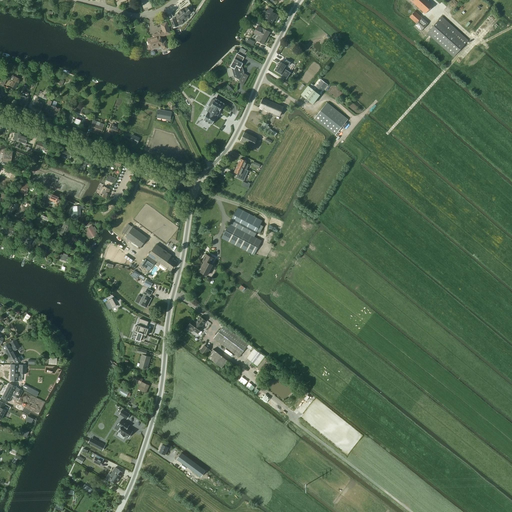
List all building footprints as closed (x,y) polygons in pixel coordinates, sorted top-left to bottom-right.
[(426,0),(410,0),(425,14),(433,6),(426,0)] [(182,9),(176,15),(177,17),(175,18),(170,20),(173,28),(178,26),(177,24),(180,21),(181,21),(184,18),(186,21),(189,18),(187,16),(191,12),(189,10),(190,10),(189,9),(187,7),(183,10),(182,9)] [(262,15),(268,18),(267,20),(271,23),(274,18),(276,20),(278,15),(273,12),(274,9),(269,7),(267,11),(264,10),(262,15)] [(416,23),(422,17),(415,11),(409,17),(416,23)] [(442,16),(427,33),(453,57),(469,40),(442,16)] [(422,17),(416,23),(413,27),(420,32),(428,23),(422,17)] [(149,49),(151,49),(161,46),(161,47),(162,48),(163,47),(164,50),(168,49),(166,41),(162,41),(160,36),(170,33),(167,23),(161,25),(163,31),(153,35),(153,37),(148,39),(150,45),(148,46),(149,49)] [(263,28),(258,25),(253,33),(259,36),(256,40),(263,44),(270,32),(263,28)] [(232,67),(227,68),(230,77),(235,76),(234,77),(240,80),(244,73),(244,72),(242,65),(243,63),(242,62),(240,62),(242,58),(237,55),(235,59),(234,59),(230,66),(231,67),(232,67)] [(281,60),(275,70),(282,75),(281,76),(287,79),(291,73),(285,69),(288,65),(289,66),(291,62),(286,60),(285,63),(281,60)] [(9,87),(14,90),(20,79),(14,76),(9,87)] [(321,79),(313,89),(320,95),(328,85),(321,79)] [(306,98),(313,89),(308,85),(301,95),(306,98)] [(231,94),(233,90),(225,86),(223,90),(226,91),(225,92),(228,94),(229,93),(231,94)] [(18,96),(16,101),(25,104),(27,98),(20,95),(19,95),(18,96)] [(283,107),(263,98),(259,108),(279,116),(283,107)] [(209,105),(212,107),(209,113),(208,112),(203,120),(204,120),(203,123),(203,122),(203,123),(210,127),(211,124),(212,125),(216,117),(219,111),(219,112),(223,105),(212,99),(209,105)] [(34,100),(31,107),(40,110),(42,104),(34,100)] [(348,119),(327,102),(314,119),(335,135),(348,119)] [(49,106),(46,113),(54,116),(55,115),(57,107),(55,107),(49,105),(49,106)] [(170,120),(170,118),(171,112),(159,110),(157,117),(170,120)] [(73,117),(71,123),(80,126),(82,121),(73,117)] [(0,118),(0,124),(6,127),(9,121),(0,118)] [(260,128),(265,130),(266,131),(269,124),(263,122),(260,128)] [(104,128),(92,123),(90,128),(102,133),(104,128)] [(112,123),(109,131),(117,134),(119,127),(116,126),(116,125),(112,123)] [(253,147),(257,139),(258,137),(245,131),(240,141),(253,147)] [(19,134),(16,141),(25,144),(28,137),(19,134)] [(140,138),(133,134),(130,141),(137,144),(140,138)] [(41,143),(41,144),(37,142),(35,148),(45,151),(47,146),(44,145),(44,144),(41,143)] [(60,149),(58,154),(70,158),(72,153),(60,149)] [(4,150),(3,157),(12,158),(12,151),(4,150)] [(120,167),(123,162),(112,158),(109,163),(120,167)] [(240,158),(237,165),(244,168),(246,170),(248,166),(248,165),(246,164),(247,161),(240,158)] [(92,163),(83,159),(82,162),(83,163),(82,166),(80,165),(78,170),(83,172),(86,164),(91,166),(92,163)] [(244,180),(247,173),(248,170),(246,170),(244,168),(237,165),(234,172),(238,174),(236,177),(244,180)] [(12,172),(2,169),(0,173),(0,174),(10,178),(12,172)] [(17,189),(16,192),(19,193),(21,190),(26,193),(29,187),(30,185),(25,183),(21,181),(21,182),(17,189)] [(110,190),(104,187),(100,195),(106,198),(110,190)] [(47,193),(45,197),(55,202),(54,205),(58,206),(60,199),(57,198),(58,196),(50,193),(50,194),(47,193)] [(14,201),(10,211),(15,213),(19,203),(14,201)] [(110,203),(104,208),(101,210),(103,213),(106,211),(113,206),(110,203)] [(77,211),(71,212),(71,219),(78,221),(77,217),(81,217),(80,206),(77,206),(77,211)] [(90,220),(95,210),(91,208),(86,218),(90,220)] [(70,227),(64,223),(61,228),(62,228),(58,234),(65,238),(68,232),(69,233),(70,230),(69,230),(70,227)] [(262,240),(229,223),(221,238),(254,255),(262,240)] [(12,234),(15,228),(8,224),(4,231),(12,234)] [(122,232),(125,234),(131,226),(128,224),(122,232)] [(97,234),(95,231),(96,230),(93,226),(92,227),(91,225),(87,228),(87,229),(86,229),(91,236),(92,238),(95,235),(97,234)] [(133,227),(126,236),(125,237),(130,240),(140,248),(148,238),(133,227)] [(23,233),(20,242),(29,245),(32,236),(23,233)] [(39,240),(37,247),(46,250),(48,244),(39,240)] [(172,255),(163,249),(156,244),(141,265),(149,271),(156,261),(170,271),(177,262),(170,257),(172,255)] [(69,263),(71,258),(67,256),(68,255),(63,253),(63,255),(58,253),(56,258),(69,263)] [(213,265),(211,264),(214,258),(206,254),(202,261),(205,263),(200,272),(207,275),(213,265)] [(146,280),(143,284),(150,288),(152,283),(146,280)] [(139,304),(147,307),(151,298),(149,297),(150,294),(151,295),(152,291),(147,289),(145,292),(148,293),(146,296),(144,294),(139,304)] [(112,298),(108,300),(112,308),(116,306),(112,298)] [(194,331),(197,333),(198,334),(202,327),(201,326),(206,321),(200,317),(198,320),(196,323),(193,320),(190,323),(188,326),(190,328),(189,329),(189,332),(194,331)] [(135,326),(134,331),(138,333),(135,340),(140,341),(141,339),(144,340),(145,335),(148,329),(147,328),(146,328),(147,324),(139,322),(138,325),(137,326),(135,326)] [(223,325),(214,338),(239,357),(249,344),(223,325)] [(11,342),(6,345),(2,347),(9,361),(14,359),(16,364),(21,361),(19,356),(17,357),(13,351),(20,347),(16,340),(11,342)] [(205,356),(210,349),(204,345),(199,351),(205,356)] [(150,357),(142,355),(139,367),(147,369),(150,357)] [(265,358),(257,368),(262,371),(267,365),(268,366),(271,363),(265,358)] [(10,365),(10,380),(18,381),(18,374),(26,374),(26,365),(10,365)] [(143,379),(135,375),(133,381),(140,384),(138,389),(146,393),(149,385),(141,382),(143,379)] [(19,399),(23,391),(9,383),(1,398),(9,402),(12,395),(19,399)] [(25,383),(23,387),(40,396),(42,392),(25,383)] [(129,392),(122,388),(119,393),(126,397),(129,392)] [(122,410),(119,414),(127,419),(130,415),(122,410)] [(122,421),(119,425),(122,427),(119,431),(129,438),(132,432),(127,428),(129,425),(122,421)] [(165,454),(167,449),(170,450),(172,446),(168,445),(167,447),(163,445),(159,452),(165,454)] [(181,453),(176,459),(201,477),(205,470),(181,453)] [(103,461),(96,457),(93,462),(100,466),(103,461)] [(116,484),(121,476),(120,475),(122,472),(115,467),(111,474),(112,475),(109,481),(113,484),(114,483),(116,484)] [(90,493),(92,489),(85,484),(83,488),(90,493)]
